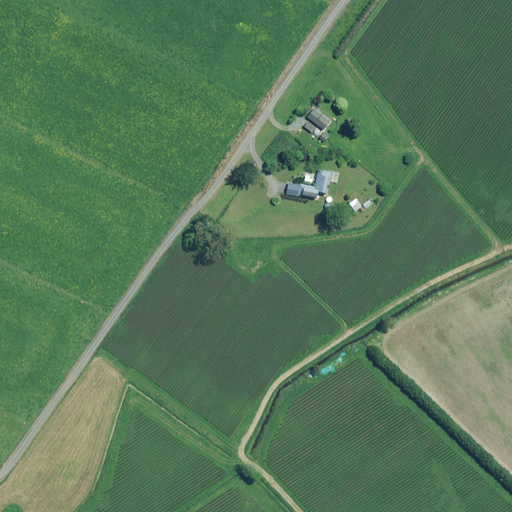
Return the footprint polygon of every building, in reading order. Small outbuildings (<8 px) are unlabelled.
[(303,127),(311,133),(312,132),(317,136),(322,129),(323,130),(330,121),(314,108),(307,118),(309,119),(303,127)] [(329,136),(324,133),(319,139),(325,143),(329,136)] [(318,193),(328,194),(330,182),(339,183),(340,173),(317,170),(315,187),(288,183),(286,196),(305,199),(306,197),(317,198),(318,193)] [(371,204),(368,200),(361,205),(358,201),(352,207),(356,212),(360,209),(362,211),(371,204)] [(332,371),(329,365),(307,376),(310,382),(332,371)]
